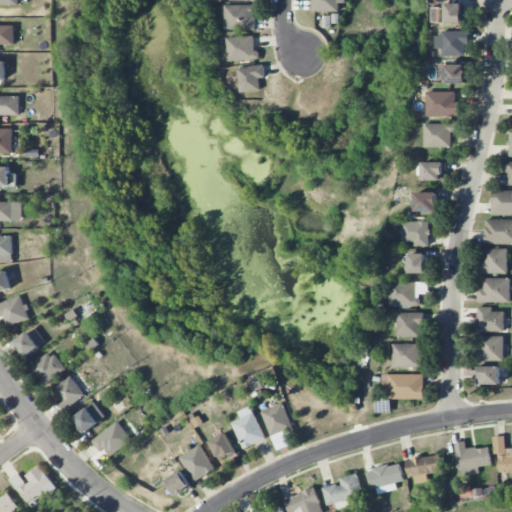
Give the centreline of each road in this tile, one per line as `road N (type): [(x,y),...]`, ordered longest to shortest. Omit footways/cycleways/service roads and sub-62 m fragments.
road 1 (residential): [(453,420),(455,262),(493,97),(498,0)]
road 2 (residential): [(511,413),(370,438),(271,474),(207,511)]
road 3 (residential): [(0,372),(67,461),(126,511)]
